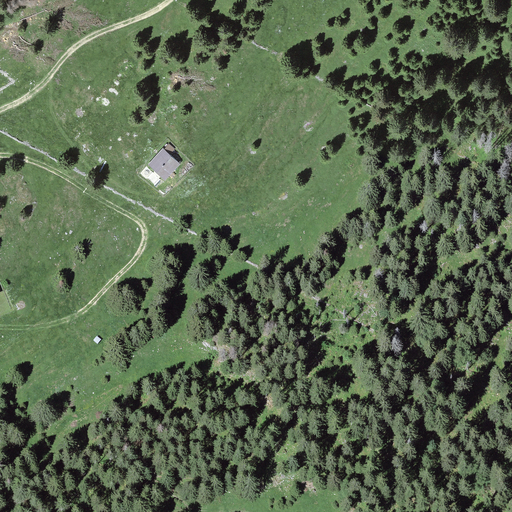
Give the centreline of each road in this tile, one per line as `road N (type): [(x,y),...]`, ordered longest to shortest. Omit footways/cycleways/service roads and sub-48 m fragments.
road 1 (track): [(0,156),(54,170),(146,232),(141,255),(94,304),(46,327)]
road 2 (track): [(173,0),(90,38),(33,96),(0,112)]
